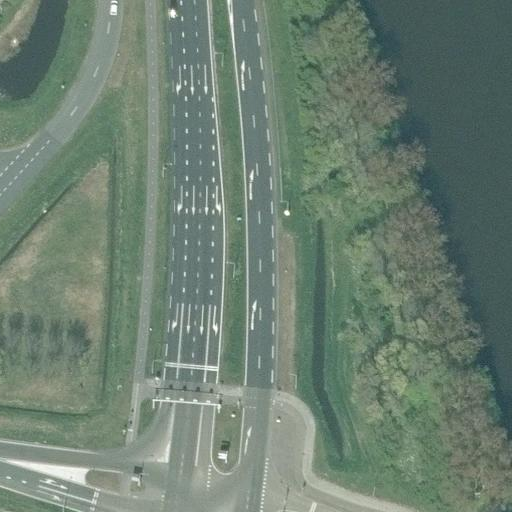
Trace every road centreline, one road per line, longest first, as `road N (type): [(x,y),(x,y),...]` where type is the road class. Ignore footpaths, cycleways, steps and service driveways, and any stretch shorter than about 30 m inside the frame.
road 1 (primary): [(247,509),(262,246),(244,0)]
road 2 (primary): [(186,0),(197,242),(179,498)]
road 3 (unclassified): [(0,197),(88,89),(102,60),(110,0)]
road 4 (primary): [(179,498),(0,461)]
